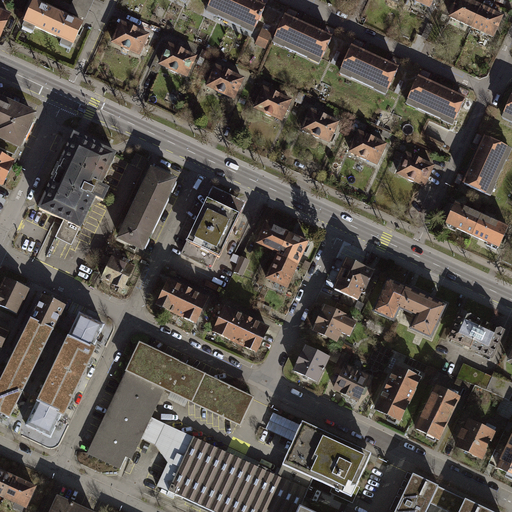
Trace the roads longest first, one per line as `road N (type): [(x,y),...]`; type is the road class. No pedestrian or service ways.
road 1 (residential): [(269,387),(511,503)]
road 2 (residential): [(292,0),(489,90)]
road 3 (residential): [(269,387),(346,223)]
road 4 (residential): [(414,253),(489,90)]
road 5 (residential): [(130,316),(208,160)]
road 6 (residential): [(57,470),(130,316)]
road 7 (residential): [(130,316),(269,387)]
road 8 (primary): [(67,97),(208,160)]
road 9 (primary): [(208,160),(346,223)]
road 10 (residential): [(0,233),(67,97)]
road 11 (residential): [(0,255),(130,316)]
